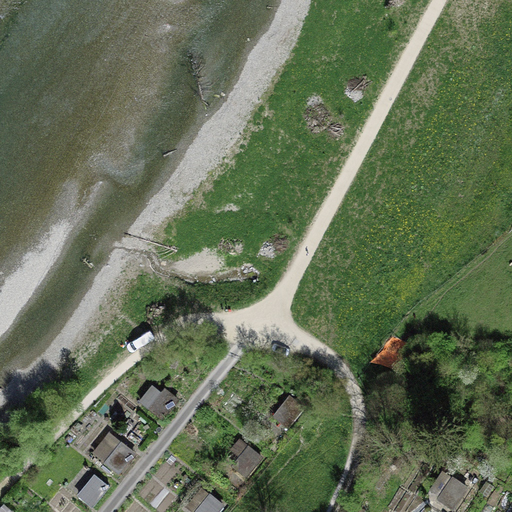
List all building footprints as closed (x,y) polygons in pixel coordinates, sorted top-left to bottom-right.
[(152,385),(139,401),(162,420),(180,400),(164,387),(160,391),(152,385)] [(289,394),(272,415),(287,427),(304,406),(289,394)] [(100,434),(88,449),(120,474),(137,453),(120,439),(119,440),(108,432),(104,437),(100,434)] [(239,436),(221,457),(238,471),(236,474),(244,480),(263,457),(239,436)] [(438,496),(436,499),(453,511),(469,487),(453,475),(451,477),(442,470),(428,489),(438,496)] [(78,493),(76,494),(92,508),(110,487),(94,473),(90,478),(86,475),(73,489),(78,493)] [(480,492),(488,496),(493,486),(485,482),(480,492)] [(201,486),(184,505),(191,511),(219,511),(225,506),(210,492),(209,493),(201,486)]
